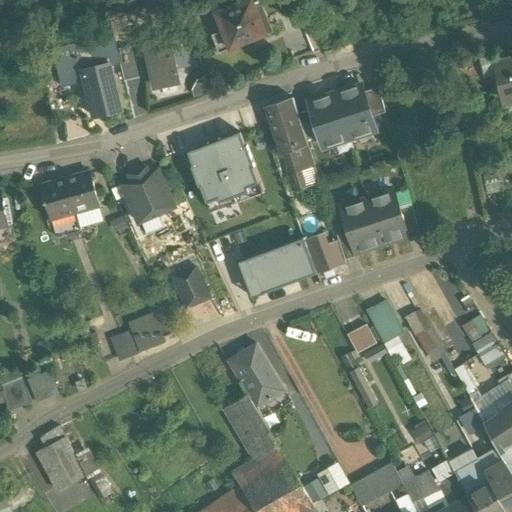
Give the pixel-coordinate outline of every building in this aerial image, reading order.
[(252,0),(248,0),(217,13),(224,29),(231,47),(266,33),(256,8),(252,0)] [(272,30),(262,5),(256,8),(266,33),(272,30)] [(303,27),(284,35),(294,59),(313,51),(303,27)] [(231,47),(224,29),(212,33),(220,52),(231,47)] [(168,34),(138,42),(141,53),(145,68),(150,67),(155,86),(179,79),(168,34)] [(138,42),(117,47),(119,59),(141,53),(138,42)] [(114,49),(57,63),(63,86),(76,83),(75,79),(85,76),(84,71),(109,65),(109,66),(118,64),(114,49)] [(141,53),(119,59),(125,81),(147,75),(145,68),(141,53)] [(511,59),(494,64),(503,103),(511,100),(511,59)] [(109,65),(84,71),(85,76),(95,115),(120,109),(109,66),(109,65)] [(362,85),(335,94),(350,140),(376,131),(372,118),(364,93),(362,85)] [(378,88),(364,93),(372,118),(385,113),(378,88)] [(335,94),(308,102),(311,110),(319,135),(323,148),(350,140),(335,94)] [(293,100),(267,108),(270,117),(294,109),(295,110),(296,110),(293,100)] [(294,109),(270,117),(280,149),(282,148),(297,143),(304,141),(295,110),(294,109)] [(319,135),(311,110),(298,114),(306,139),(319,135)] [(263,193),(241,133),(189,153),(211,212),(263,193)] [(297,143),(282,148),(289,169),(302,165),(295,145),(298,144),(297,143)] [(289,169),(286,170),(292,190),(309,185),(302,165),(289,169)] [(175,208),(158,169),(148,173),(146,168),(130,175),(132,180),(123,185),(140,223),(175,208)] [(89,172),(66,179),(74,213),(99,206),(89,172)] [(66,179),(41,186),(52,220),(74,213),(66,179)] [(1,191),(0,191),(0,226),(8,225),(1,191)] [(393,192),(367,201),(382,245),(407,237),(408,237),(401,217),(398,206),(393,192)] [(367,201),(341,209),(349,235),(355,254),(356,254),(382,245),(367,201)] [(411,202),(398,206),(401,217),(414,213),(411,202)] [(74,213),(52,220),(57,237),(80,230),(76,218),(74,213)] [(414,213),(401,217),(408,237),(407,237),(409,241),(420,237),(414,213)] [(8,225),(0,226),(0,243),(11,241),(8,225)] [(335,242),(327,245),(324,234),(304,241),(317,274),(342,266),(335,242)] [(349,235),(338,239),(345,261),(357,257),(356,254),(355,254),(349,235)] [(260,296),(317,274),(303,240),(246,261),(260,296)] [(468,269),(479,288),(499,275),(488,257),(468,269)] [(194,268),(172,278),(187,309),(209,300),(194,268)] [(384,343),(404,332),(386,300),(366,310),(384,343)] [(448,375),(456,371),(423,309),(416,313),(426,331),(436,350),(448,375)] [(416,313),(415,312),(406,317),(416,336),(426,331),(416,313)] [(131,326),(140,352),(163,343),(153,318),(131,326)] [(375,343),(367,325),(348,334),(357,353),(375,343)] [(426,331),(416,336),(427,354),(436,350),(426,331)] [(132,332),(122,336),(130,356),(140,352),(132,332)] [(130,356),(122,336),(110,340),(118,360),(130,356)] [(404,364),(411,359),(398,336),(384,343),(392,358),(398,355),(404,364)] [(375,361),(387,354),(382,345),(365,354),(368,359),(367,359),(370,363),(375,362),(375,361)] [(285,394),(256,346),(228,363),(240,384),(257,411),(285,394)] [(377,404),(351,352),(342,357),(368,408),(377,404)] [(455,369),(472,401),(481,397),(464,364),(455,369)] [(48,373),(38,377),(45,397),(56,392),(48,373)] [(38,377),(27,382),(35,401),(45,397),(38,377)] [(21,380),(1,388),(5,406),(7,414),(31,405),(21,380)] [(280,452),(250,401),(228,413),(258,464),(280,452)] [(511,417),(508,410),(485,425),(500,454),(511,446),(511,417)] [(66,440),(38,454),(57,492),(85,478),(75,458),(66,440)] [(90,451),(75,458),(85,478),(100,470),(90,451)] [(258,464),(233,477),(240,486),(244,493),(288,466),(284,459),(284,458),(280,452),(258,464)] [(315,472),(324,494),(348,484),(338,462),(315,472)] [(478,462),(455,474),(457,477),(457,478),(467,495),(489,483),(486,476),(478,462)] [(392,464),(375,474),(387,495),(403,486),(392,464)] [(511,511),(511,474),(506,465),(486,476),(489,483),(505,511),(511,511)] [(288,466),(244,493),(254,506),(257,511),(315,511),(316,511),(288,466)] [(387,495),(375,474),(363,481),(375,502),(387,495)] [(363,481),(351,488),(362,509),(375,502),(363,481)] [(505,511),(489,483),(467,495),(468,498),(475,511),(505,511)] [(240,486),(198,511),(244,511),(254,506),(244,493),(240,486)] [(475,511),(468,498),(450,507),(452,511),(475,511)] [(11,511),(7,501),(0,504),(0,511),(11,511)]
